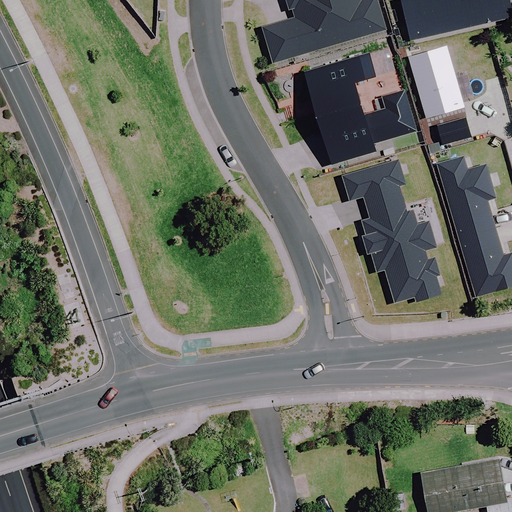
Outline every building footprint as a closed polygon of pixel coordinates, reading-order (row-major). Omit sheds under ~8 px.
[(259,28),(270,66),(385,31),(375,0),(363,0),(361,1),(360,0),(284,0),(287,12),(290,11),(293,19),(259,28)] [(408,43),(511,19),(507,0),(400,0),(398,0),(408,43)] [(462,106),(441,38),(405,49),(426,117),(462,106)] [(328,166),(373,153),(353,87),(375,81),(367,55),(301,73),(328,166)] [(364,116),(373,145),(415,133),(403,91),(380,97),(384,110),(364,116)] [(465,119),(435,127),(440,146),(470,138),(465,119)] [(462,157),(436,164),(458,239),(494,228),(486,203),(495,200),(485,166),(466,172),(462,157)] [(412,299),(414,304),(441,296),(435,278),(439,277),(433,259),(426,261),(423,252),(435,249),(427,223),(416,226),(412,212),(406,214),(399,188),(404,186),(397,161),(340,178),(348,203),(362,198),(368,220),(360,222),(364,236),(360,237),(366,256),(370,255),(375,274),(383,272),(393,305),(412,299)] [(502,256),(494,228),(458,239),(476,298),(511,287),(511,259),(510,254),(502,256)] [(511,511),(511,498),(509,499),(504,460),(419,471),(424,511),(463,511),(473,511),(511,511)]
